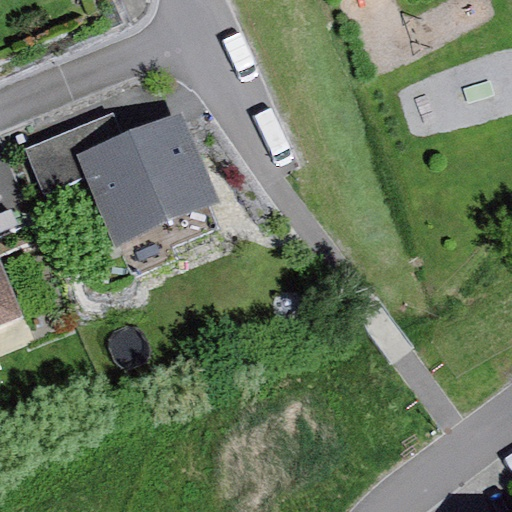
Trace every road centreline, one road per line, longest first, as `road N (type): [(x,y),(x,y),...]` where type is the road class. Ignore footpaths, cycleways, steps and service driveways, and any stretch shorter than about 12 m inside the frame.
road 1 (residential): [(189,0),(274,183)]
road 2 (residential): [(511,414),(378,511)]
